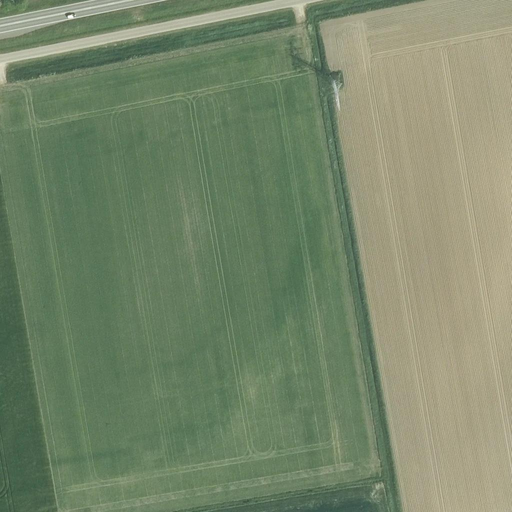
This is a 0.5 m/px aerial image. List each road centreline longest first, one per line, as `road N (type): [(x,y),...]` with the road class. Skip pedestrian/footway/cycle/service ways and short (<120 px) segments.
road 1 (unclassified): [(0,59),(302,0)]
road 2 (trunk): [(0,24),(122,0)]
